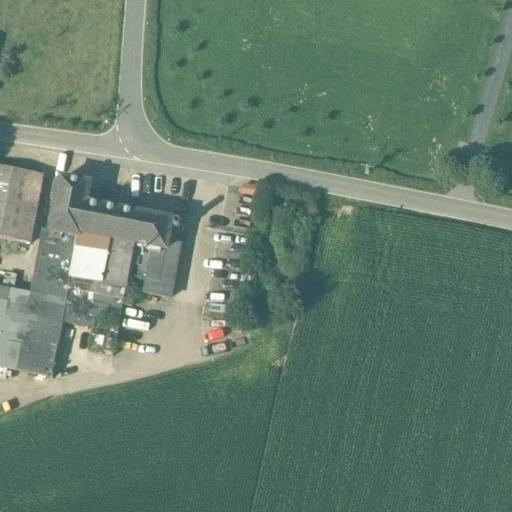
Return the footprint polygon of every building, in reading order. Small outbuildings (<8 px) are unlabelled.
[(0,169),(0,239),(30,245),(43,177),(0,169)] [(60,179),(49,232),(80,238),(87,204),(91,185),(60,179)] [(258,190),(243,188),(241,195),(257,197),(258,190)] [(167,255),(171,235),(174,221),(87,204),(80,238),(167,255)] [(49,232),(43,231),(30,294),(0,288),(0,369),(52,379),(63,324),(91,330),(87,354),(112,358),(127,280),(143,283),(141,293),(169,299),(182,237),(171,235),(167,255),(80,238),(49,232)]
